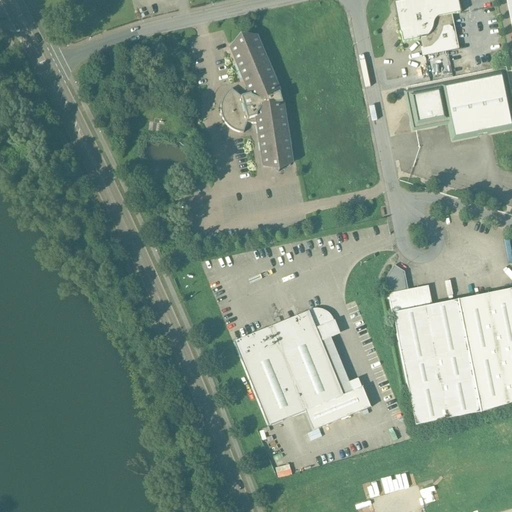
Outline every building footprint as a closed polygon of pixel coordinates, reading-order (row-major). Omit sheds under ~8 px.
[(411,0),(401,2),(401,3),(394,4),(396,10),(396,11),(395,11),(399,33),(401,35),(403,43),(421,39),(424,57),(459,50),(452,15),(460,14),(457,0),(411,0)] [(234,131),(243,133),(248,121),(256,118),(264,168),(272,167),(278,172),(279,172),(282,165),(291,164),(282,104),(279,94),(256,39),(248,42),(241,38),(240,38),(239,46),(230,50),(250,96),(242,98),(231,89),(224,97),(221,106),(221,116),(226,125),(234,131)] [(408,94),(406,94),(413,130),(449,123),(453,140),(511,128),(501,75),(408,94)] [(427,287),(388,295),(415,427),(480,414),(511,404),(511,290),(432,307),(427,287)] [(309,313),(234,344),(268,428),(343,397),(320,341),(337,334),(333,324),(332,324),(332,322),(330,320),(329,317),(327,316),(325,314),(326,312),(322,311),(321,312),(319,312),(316,311),(314,312),(311,312),(309,313)]
